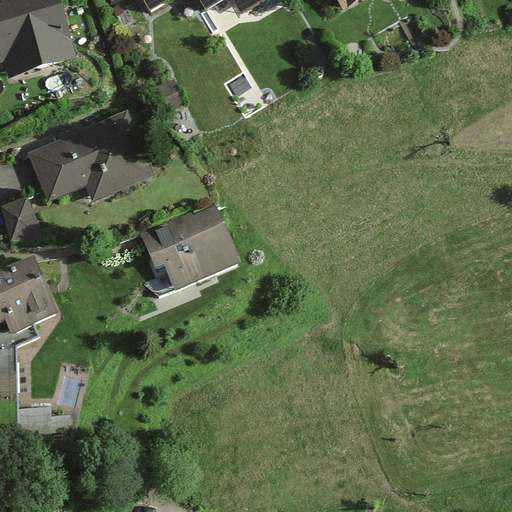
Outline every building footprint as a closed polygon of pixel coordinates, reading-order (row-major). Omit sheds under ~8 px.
[(76,63),(58,0),(0,0),(0,65),(4,64),(9,81),(76,63)] [(139,0),(151,21),(187,0),(197,0),(208,18),(235,3),(242,16),(269,0),(139,0)] [(336,0),(343,11),(362,0),(336,0)] [(101,199),(153,180),(130,119),(29,155),(47,203),(96,186),(101,199)] [(31,201),(3,209),(13,246),(41,238),(31,201)] [(149,268),(163,263),(173,291),(238,268),(215,206),(137,234),(149,268)] [(12,335),(54,319),(50,309),(52,308),(34,261),(0,273),(0,328),(8,325),(12,335)]
